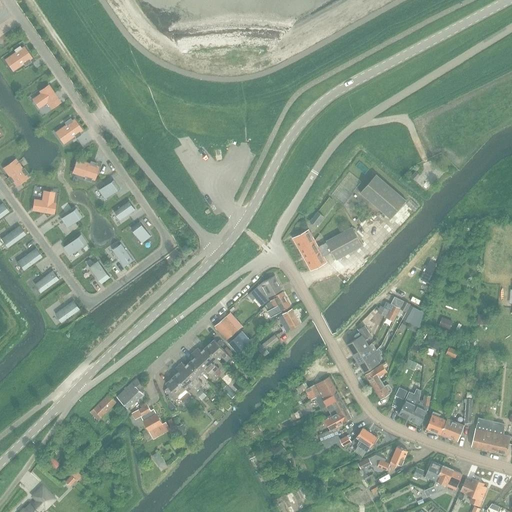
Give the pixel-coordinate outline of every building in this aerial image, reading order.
[(10,65),(13,63),(16,68),(23,63),(25,66),(31,62),(29,59),(31,58),(24,47),(21,49),(19,46),(14,50),(16,52),(6,59),(10,65)] [(40,91),(41,93),(35,98),(40,106),(47,102),(51,108),(60,102),(48,85),(40,91)] [(66,125),(59,130),(63,135),(60,137),(64,142),(74,136),(75,138),(81,134),(79,132),(81,130),(74,119),(72,121),(70,118),(64,122),(66,125)] [(88,130),(81,133),(84,139),(91,136),(88,130)] [(10,166),(11,168),(6,171),(10,176),(7,178),(11,183),(13,181),(16,185),(27,178),(25,175),(28,173),(24,168),(22,169),(16,161),(10,166)] [(74,173),(85,176),(84,179),(90,181),(91,178),(94,179),(98,167),(96,166),(97,163),(90,161),(89,164),(81,161),(79,167),(76,166),(74,173)] [(415,180),(420,175),(415,171),(411,176),(415,180)] [(360,192),(383,212),(390,218),(406,200),(376,174),(360,192)] [(120,188),(113,179),(98,190),(104,199),(120,188)] [(52,203),(54,193),(44,191),(42,201),(34,200),(33,210),(53,213),(55,203),(52,203)] [(213,207),(207,195),(201,198),(207,210),(213,207)] [(120,220),(135,209),(129,201),(113,211),(120,220)] [(0,217),(9,211),(2,203),(0,204),(0,217)] [(76,208),(61,218),(67,227),(82,217),(76,208)] [(323,217),(317,212),(310,221),(316,226),(323,217)] [(377,238),(387,232),(376,213),(359,223),(368,237),(371,235),(374,233),(377,238)] [(151,236),(140,221),(131,228),(142,243),(151,236)] [(7,247),(26,234),(19,225),(1,239),(7,247)] [(317,246),(315,240),(299,249),(311,270),(326,261),(320,251),(329,246),(336,260),(363,245),(352,227),(326,241),(317,246)] [(299,249),(315,240),(309,229),(293,238),(299,249)] [(81,234),(63,247),(69,256),(87,243),(81,234)] [(112,250),(124,267),(133,260),(121,243),(112,250)] [(42,256),(36,248),(17,261),(23,270),(42,256)] [(429,260),(420,279),(427,282),(436,264),(429,260)] [(89,267),(101,284),(110,277),(98,261),(89,267)] [(59,279),(53,270),(34,284),(41,292),(59,279)] [(277,292),(282,289),(274,276),(270,278),(256,286),(263,299),(277,292)] [(503,301),(511,301),(511,295),(511,285),(504,285),(503,301)] [(277,314),(291,306),(283,291),(273,296),(274,298),(270,301),(266,304),(269,310),(274,308),(277,314)] [(80,309),(74,300),(55,313),(61,322),(80,309)] [(400,308),(406,311),(410,304),(404,301),(400,308)] [(386,316),(389,310),(380,306),(378,312),(386,316)] [(410,306),(403,319),(409,322),(416,309),(416,308),(410,306)] [(282,316),(279,317),(286,331),(300,323),(292,308),(281,314),(282,316)] [(416,309),(409,322),(411,324),(418,327),(422,312),(416,309)] [(390,310),(386,316),(394,320),(397,313),(392,311),(390,310)] [(479,313),(477,320),(487,322),(488,315),(479,313)] [(226,339),(237,330),(226,317),(214,326),(226,339)] [(442,317),(439,325),(449,329),(452,321),(442,317)] [(402,323),(398,329),(403,332),(407,325),(402,323)] [(411,324),(409,329),(415,332),(418,327),(411,324)] [(354,356),(369,346),(368,346),(365,340),(368,338),(367,336),(370,334),(365,326),(358,330),(362,336),(347,345),(354,356)] [(262,353),(266,349),(279,340),(275,335),(258,348),(262,353)] [(430,335),(428,341),(439,346),(442,340),(430,335)] [(232,337),(228,341),(237,351),(241,347),(232,337)] [(214,339),(206,347),(217,359),(221,356),(226,361),(230,357),(229,355),(223,349),(220,346),(223,343),(219,340),(217,342),(214,339)] [(356,366),(374,354),(379,348),(377,346),(376,349),(371,342),(368,346),(369,346),(354,356),(357,362),(355,364),(356,366)] [(195,350),(214,372),(218,368),(213,363),(217,359),(206,347),(201,351),(198,348),(195,350)] [(226,347),(223,349),(229,355),(231,353),(226,347)] [(455,357),(458,351),(449,347),(446,353),(455,357)] [(374,354),(356,366),(357,368),(360,366),(364,372),(379,362),(378,362),(380,360),(380,355),(379,354),(381,352),(379,348),(374,354)] [(190,361),(201,374),(205,370),(210,375),(214,372),(195,350),(192,353),(195,357),(190,361)] [(413,359),(411,366),(420,370),(423,363),(413,359)] [(197,378),(201,374),(190,361),(185,366),(182,362),(179,365),(198,386),(202,383),(197,378)] [(475,370),(476,363),(467,362),(467,370),(475,370)] [(373,387),(381,381),(379,377),(387,372),(382,364),(365,375),(373,387)] [(179,371),(174,376),(186,388),(190,385),(194,390),(198,386),(179,365),(176,368),(179,371)] [(191,394),(186,388),(174,376),(166,383),(168,386),(165,389),(174,399),(177,396),(182,402),(191,394)] [(331,416),(347,408),(329,377),(305,390),(311,401),(317,398),(323,409),(326,407),(331,416)] [(132,382),(125,389),(135,400),(143,393),(139,389),(143,385),(137,379),(133,383),(132,382)] [(389,385),(386,385),(385,386),(381,381),(373,387),(380,399),(389,393),(391,392),(392,390),(392,389),(390,387),(389,385)] [(226,385),(223,388),(231,398),(235,394),(226,385)] [(241,385),(236,389),(240,393),(245,389),(241,385)] [(399,387),(396,395),(403,399),(407,391),(399,387)] [(135,400),(125,389),(117,397),(128,408),(135,400)] [(200,389),(196,393),(202,399),(206,395),(200,389)] [(406,400),(398,414),(409,420),(416,405),(419,400),(420,391),(416,389),(414,394),(409,392),(405,399),(406,400)] [(110,395),(111,393),(110,392),(109,394),(90,412),(98,420),(117,402),(110,395)] [(416,405),(409,420),(420,425),(429,407),(431,396),(425,395),(423,401),(419,400),(416,405)] [(151,410),(147,404),(131,413),(135,420),(141,416),(142,418),(142,419),(149,431),(154,438),(170,429),(165,422),(162,423),(157,413),(156,413),(154,409),(151,410)] [(347,408),(331,416),(326,419),(329,425),(332,430),(319,435),(321,441),(338,434),(336,428),(353,419),(347,408)] [(426,428),(441,434),(447,418),(446,420),(439,417),(440,414),(433,411),(426,428)] [(447,418),(441,434),(458,440),(464,425),(447,418)] [(504,423),(478,418),(471,446),(507,454),(511,436),(503,435),(504,423)] [(311,422),(296,430),(299,434),(313,427),(311,422)] [(183,424),(177,426),(181,436),(186,434),(183,424)] [(363,428),(356,437),(360,440),(357,445),(358,446),(355,451),(363,456),(366,451),(367,452),(377,438),(363,428)] [(464,430),(460,441),(466,443),(470,432),(464,430)] [(68,444),(73,439),(67,433),(62,438),(68,444)] [(347,435),(339,440),(343,446),(351,442),(347,435)] [(332,444),(339,440),(336,436),(329,439),(332,444)] [(281,445),(272,452),(277,457),(283,453),(283,454),(286,451),(281,445)] [(390,461),(391,461),(397,464),(401,465),(408,451),(397,446),(390,461)] [(157,452),(152,455),(158,463),(161,464),(163,463),(163,459),(157,452)] [(44,458),(55,469),(60,464),(49,454),(44,458)] [(389,464),(384,462),(386,458),(377,454),(358,464),(361,469),(363,468),(371,464),(389,471),(391,468),(394,469),(397,464),(391,461),(389,464)] [(429,478),(436,481),(443,466),(431,461),(424,478),(428,480),(429,478)] [(434,486),(424,490),(427,496),(443,489),(445,484),(447,485),(449,480),(451,481),(458,483),(462,474),(455,471),(443,466),(436,481),(434,486)] [(361,469),(356,471),(361,480),(367,476),(363,468),(361,469)] [(421,477),(424,471),(416,468),(414,474),(421,477)] [(71,475),(66,481),(70,486),(76,480),(71,475)] [(480,505),(487,488),(483,486),(484,483),(473,479),(472,481),(466,478),(462,488),(460,491),(472,496),(470,501),(480,505)] [(56,498),(43,486),(33,496),(38,501),(32,506),(30,504),(25,510),(24,509),(20,511),(37,511),(38,511),(43,506),(46,508),(56,498)]
